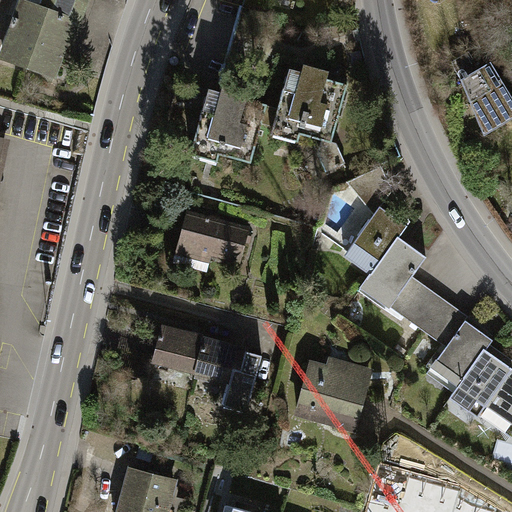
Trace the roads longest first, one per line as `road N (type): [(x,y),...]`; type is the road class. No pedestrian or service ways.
road 1 (secondary): [(27,511),(116,135),(157,0)]
road 2 (secondary): [(378,0),(426,150),(511,282)]
